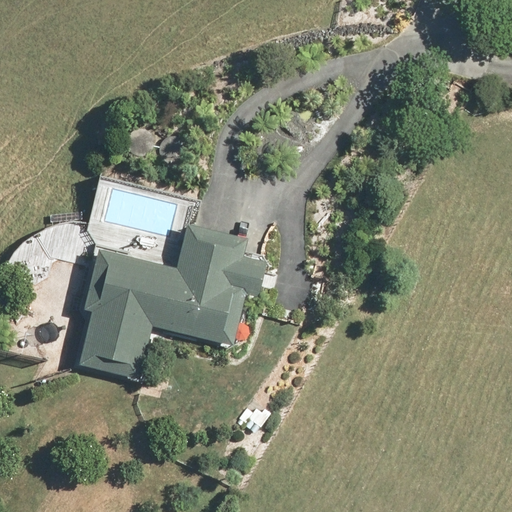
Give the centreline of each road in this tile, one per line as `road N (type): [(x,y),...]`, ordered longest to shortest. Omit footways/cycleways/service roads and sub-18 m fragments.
road 1 (unclassified): [(381,65),(341,65),(213,108),(197,194),(259,197),(314,156),(350,108)]
road 2 (unclassified): [(511,71),(381,65)]
